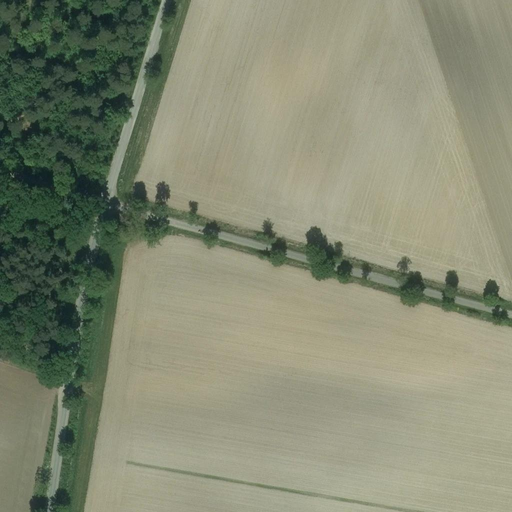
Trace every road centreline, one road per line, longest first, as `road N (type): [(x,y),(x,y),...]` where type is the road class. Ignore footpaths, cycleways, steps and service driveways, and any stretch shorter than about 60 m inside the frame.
road 1 (unclassified): [(511,314),(104,202)]
road 2 (unclassified): [(49,511),(104,202)]
road 3 (unclassified): [(104,202),(166,0)]
